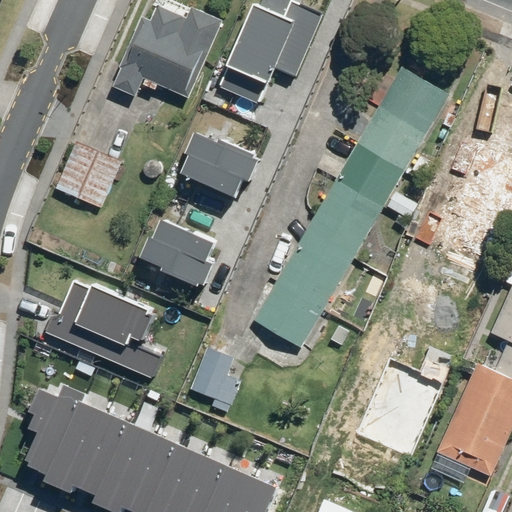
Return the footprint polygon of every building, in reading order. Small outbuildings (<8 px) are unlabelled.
[(316,12),(288,0),(258,0),(221,87),(258,103),(276,62),(291,68),(316,12)] [(146,79),(189,99),(226,22),(193,7),(188,18),(160,5),(152,21),(144,17),(121,67),(123,68),(114,87),(137,98),(146,79)] [(407,63),(259,316),(307,344),(456,91),(407,63)] [(218,143),(193,133),(184,153),(190,156),(182,174),(234,196),(242,178),(248,181),(258,157),(219,140),(218,143)] [(511,143),(487,133),(462,196),(511,215),(511,143)] [(61,201),(72,205),(77,194),(108,207),(128,161),(79,140),(60,187),(66,189),(61,201)] [(149,237),(140,258),(163,268),(162,271),(200,287),(210,263),(204,261),(212,243),(161,221),(153,239),(149,237)] [(499,253),(448,231),(431,272),(482,294),(499,253)] [(92,289),(71,280),(48,335),(149,379),(161,352),(135,340),(148,309),(94,286),(92,289)] [(511,286),(491,332),(509,340),(496,369),(476,361),(439,446),(435,444),(426,465),(430,467),(446,474),(453,460),(490,477),(511,429),(511,286)] [(416,354),(399,347),(377,399),(416,416),(402,447),(420,455),(460,361),(420,344),(416,354)] [(24,467),(44,476),(79,401),(82,394),(63,386),(58,397),(41,389),(30,413),(35,415),(29,429),(39,433),(24,467)] [(43,481),(70,493),(74,485),(106,414),(79,401),(44,476),(43,481)] [(74,485),(96,495),(128,424),(106,414),(74,485)] [(93,501),(116,511),(120,511),(123,507),(155,436),(128,424),(96,495),(93,501)] [(123,507),(132,511),(147,511),(178,446),(155,436),(123,507)] [(178,511),(203,457),(178,446),(147,511),(178,511)] [(178,511),(205,511),(226,468),(203,457),(178,511)] [(237,511),(252,480),(226,468),(205,511),(237,511)] [(237,511),(265,511),(276,490),(252,480),(237,511)]
